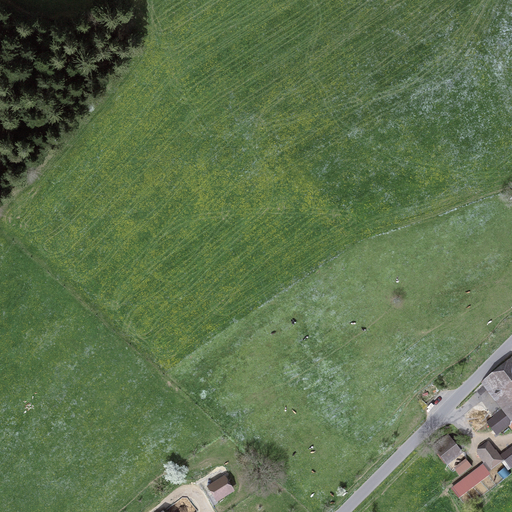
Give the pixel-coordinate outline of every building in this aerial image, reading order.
[(488,422),(496,433),(508,424),(511,428),(511,359),(488,378),(508,404),(494,415),(495,416),(488,422)] [(441,390),(431,380),(416,396),(426,405),(441,390)] [(436,446),(447,460),(457,452),(446,438),(436,446)] [(511,447),(499,457),(488,443),(479,450),(484,456),(483,457),(491,468),(501,461),(508,471),(511,467),(511,447)] [(456,471),(461,477),(472,467),(468,461),(456,471)] [(488,473),(482,465),(452,488),(458,496),(488,473)] [(208,481),(218,497),(229,490),(223,481),(226,479),(222,473),(208,481)] [(475,487),(461,496),(467,505),(481,495),(475,487)] [(171,511),(194,511),(198,509),(186,495),(169,509),(171,511)]
